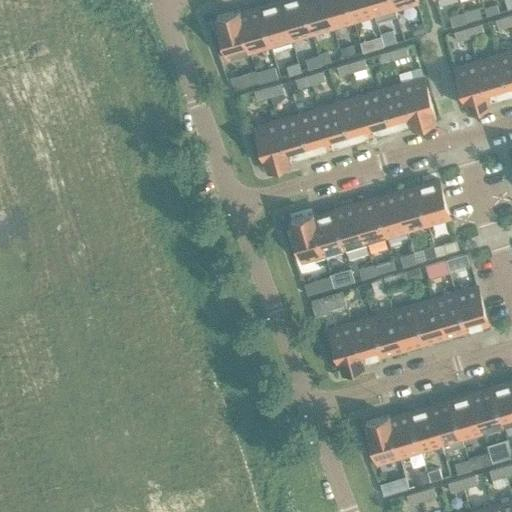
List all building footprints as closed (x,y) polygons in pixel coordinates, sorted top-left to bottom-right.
[(280,0),(260,7),(271,44),(291,38),(280,0)] [(302,0),(281,0),(280,0),(291,38),(312,31),(302,0)] [(333,25),(325,0),(302,0),(312,31),(333,25)] [(354,19),(347,0),(325,0),(333,25),(354,19)] [(374,13),(370,0),(347,0),(354,19),(374,13)] [(397,14),(395,7),(392,0),(370,0),(374,13),(376,21),(397,14)] [(485,6),(487,15),(499,11),(496,3),(485,6)] [(239,9),(238,10),(250,50),(271,44),(260,7),(240,12),(239,9)] [(479,7),(463,11),(466,21),(482,16),(479,7)] [(224,45),(228,56),(250,50),(238,10),(216,16),(221,31),(217,32),(221,46),(224,45)] [(452,25),(466,21),(463,11),(450,15),(452,25)] [(496,18),(498,28),(511,24),(509,14),(496,18)] [(415,36),(424,33),(421,23),(412,26),(415,36)] [(484,32),(481,23),(467,27),(470,36),(484,32)] [(454,31),(457,40),(470,36),(467,27),(454,31)] [(384,45),(395,42),(392,32),(381,36),(384,45)] [(381,35),(360,41),(363,51),(384,45),(381,36),(381,35)] [(408,55),(405,45),(392,49),(394,59),(408,55)] [(342,58),(354,54),(351,46),(340,49),(342,58)] [(378,53),(381,63),(394,59),(392,49),(378,53)] [(318,52),(319,54),(322,64),(330,61),(326,50),(318,52)] [(511,91),(511,50),(498,55),(509,92),(511,91)] [(308,68),(322,64),(319,54),(305,58),(308,68)] [(509,92),(498,55),(478,61),(489,101),(491,101),(490,98),(509,92)] [(367,67),(364,57),(349,62),(352,71),(367,67)] [(456,67),(468,107),(489,101),(478,61),(456,67)] [(289,73),(301,70),(299,62),(287,66),(289,73)] [(337,65),(340,75),(352,71),(349,62),(337,65)] [(264,69),(267,80),(280,76),(277,65),(264,69)] [(325,79),(322,70),(307,74),(310,84),(325,79)] [(246,86),(260,82),(257,71),(243,75),(246,86)] [(296,78),(298,87),(310,84),(307,74),(296,78)] [(436,117),(424,77),(402,84),(414,123),(436,117)] [(284,92),(281,82),(264,87),(267,97),(284,92)] [(414,123),(402,84),(381,90),(392,127),(412,121),(412,124),(414,123)] [(254,90),(257,100),(267,97),(264,87),(254,90)] [(392,127),(381,90),(359,96),(370,133),(392,127)] [(370,133),(359,96),(338,102),(349,139),(370,133)] [(349,139),(338,102),(317,108),(328,146),(349,139)] [(328,146),(317,108),(296,115),(307,152),(328,146)] [(307,152),(296,115),(274,121),(286,161),(291,160),(290,157),(307,152)] [(263,152),(268,167),(286,161),(274,121),(256,126),(259,138),(256,139),(260,152),(263,152)] [(449,216),(438,179),(417,185),(428,222),(449,216)] [(396,191),(407,228),(428,222),(417,185),(396,191)] [(375,197),(386,235),(407,228),(396,191),(375,197)] [(354,203),(365,241),(386,235),(375,197),(354,203)] [(334,210),(345,247),(365,241),(354,203),(334,210)] [(312,213),(324,253),(345,247),(334,210),(314,215),(314,212),(312,213)] [(299,248),(302,260),(324,253),(312,213),(290,219),(295,235),(291,236),(295,249),(299,248)] [(443,243),(446,252),(458,248),(456,239),(443,243)] [(422,249),(425,259),(436,255),(433,245),(422,249)] [(400,256),(403,265),(417,261),(414,252),(400,256)] [(456,256),(446,259),(449,269),(459,266),(456,256)] [(381,272),(396,267),(393,258),(378,263),(381,272)] [(449,269),(446,259),(436,262),(440,275),(450,272),(449,269)] [(359,268),(362,277),(375,274),(372,264),(359,268)] [(342,269),(330,273),(330,274),(334,286),(346,282),(354,279),(351,266),(342,269)] [(421,276),(418,267),(405,271),(407,280),(421,276)] [(384,277),(387,287),(407,281),(407,280),(405,271),(384,277)] [(330,274),(321,277),(324,288),(334,286),(330,274)] [(371,282),(376,297),(387,293),(383,278),(371,282)] [(362,284),(351,287),(354,298),(365,295),(362,284)] [(489,322),(478,285),(456,292),(467,329),(489,322)] [(467,329),(456,292),(435,298),(446,335),(467,329)] [(320,296),(311,299),(316,315),(328,311),(324,295),(320,296)] [(112,297),(99,301),(103,313),(109,333),(143,322),(148,321),(143,301),(116,309),(112,297)] [(446,335),(435,298),(414,304),(425,341),(446,335)] [(425,341),(414,304),(394,310),(405,347),(425,341)] [(405,347),(394,310),(373,316),(384,353),(405,347)] [(366,362),(365,359),(384,353),(373,316),(352,322),(364,362),(366,362)] [(143,322),(109,333),(114,352),(149,342),(154,341),(149,321),(148,321),(143,322)] [(338,354),(342,369),(364,362),(352,322),(330,329),(334,341),(331,341),(334,355),(338,354)] [(29,335),(0,343),(0,361),(1,366),(35,356),(32,346),(29,335)] [(149,342),(114,352),(120,372),(155,362),(160,360),(155,340),(154,341),(149,342)] [(35,356),(1,366),(7,386),(41,376),(35,356)] [(155,362),(120,372),(126,391),(161,381),(166,380),(160,360),(155,362)] [(41,376),(7,386),(13,407),(47,397),(41,376)] [(161,381),(126,391),(132,412),(167,402),(161,381)] [(511,381),(492,387),(503,424),(511,421),(511,381)] [(472,393),(483,430),(503,424),(492,387),(472,393)] [(451,399),(462,436),(483,430),(472,393),(451,399)] [(47,397),(13,407),(19,428),(53,418),(47,397)] [(430,405),(441,442),(444,450),(464,444),(462,436),(451,399),(430,405)] [(167,402),(132,412),(138,433),(173,423),(167,402)] [(410,411),(421,449),(441,442),(430,405),(410,411)] [(388,415),(400,455),(421,449),(410,411),(390,417),(389,414),(388,415)] [(375,449),(378,461),(400,455),(388,415),(366,421),(371,436),(367,437),(371,450),(375,449)] [(19,428),(17,429),(21,442),(19,442),(21,449),(59,437),(53,418),(19,428)] [(173,423),(138,433),(144,454),(179,443),(173,423)] [(59,437),(21,449),(23,455),(25,455),(28,468),(65,457),(59,437)] [(179,443),(144,454),(150,474),(185,464),(179,443)] [(511,452),(510,447),(490,453),(492,462),(511,456),(511,452)] [(489,451),(469,458),(472,468),(492,462),(490,453),(489,451)] [(65,457),(28,468),(32,481),(30,481),(32,488),(70,477),(65,457)] [(455,463),(458,472),(472,468),(469,459),(455,463)] [(511,462),(503,465),(506,475),(511,472),(511,462)] [(185,464),(150,474),(156,494),(196,482),(191,463),(185,464)] [(503,465),(490,469),(492,479),(506,475),(503,465)] [(431,480),(442,477),(440,468),(428,471),(431,480)] [(418,484),(430,481),(427,470),(415,473),(418,484)] [(475,474),(462,477),(464,487),(478,483),(475,474)] [(395,478),(399,490),(409,487),(406,475),(395,478)] [(70,477),(32,488),(34,494),(36,494),(40,507),(42,506),(76,496),(70,477)] [(462,477),(448,481),(451,491),(464,487),(462,477)] [(196,482),(156,494),(161,511),(167,511),(202,502),(196,482)] [(434,486),(420,490),(423,499),(436,495),(434,486)] [(420,490),(407,494),(410,503),(423,499),(420,490)] [(80,511),(76,496),(42,506),(44,511),(80,511)] [(511,511),(511,500),(493,506),(494,511),(511,511)] [(205,511),(202,502),(167,511),(205,511)]
